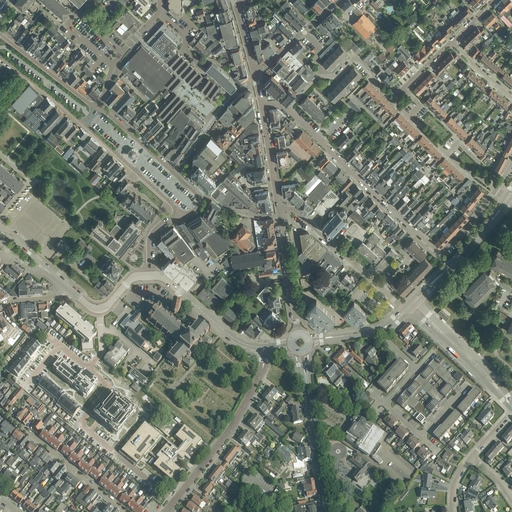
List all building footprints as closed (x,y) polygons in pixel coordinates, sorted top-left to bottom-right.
[(41,0),(64,20),(71,11),(57,0),(18,0),(15,4),(23,11),(32,0),(41,0)] [(135,8),(142,15),(150,6),(150,5),(150,2),(150,1),(150,0),(149,0),(134,0),(136,1),(136,6),(135,8)] [(168,0),(170,1),(169,3),(169,6),(170,7),(168,10),(179,19),(183,14),(182,0),(168,0)] [(202,0),(204,4),(212,0),(216,0),(220,10),(229,6),(226,0),(202,0)] [(306,10),(296,0),(295,0),(293,2),(303,13),(306,10)] [(302,0),(296,0),(306,10),(309,7),(307,4),(304,0),(303,1),(302,0)] [(326,5),(320,0),(316,0),(315,0),(313,0),(310,4),(311,5),(315,9),(318,12),(322,9),(323,7),(324,7),(326,5)] [(352,24),(366,38),(375,30),(377,32),(376,33),(379,36),(382,33),(356,6),(356,7),(355,6),(352,2),(349,0),(347,0),(341,5),(347,12),(352,9),(359,17),(352,24)] [(352,0),(352,1),(355,4),(356,5),(356,4),(362,10),(363,9),(365,7),(366,7),(362,2),(363,1),(361,0),(352,0)] [(370,3),(375,9),(378,6),(372,0),(370,3)] [(511,0),(501,0),(494,7),(498,11),(500,13),(502,11),(504,13),(511,6),(511,5),(511,0)] [(247,19),(263,14),(259,2),(244,7),(247,19)] [(281,6),(286,11),(302,26),(306,22),(286,2),(281,6)] [(468,6),(461,12),(466,17),(470,13),(468,10),(470,8),(468,6)] [(215,14),(216,16),(230,12),(228,8),(219,11),(219,12),(215,14)] [(197,12),(199,17),(205,15),(203,9),(197,12)] [(280,18),(282,16),(279,12),(280,11),(278,9),(274,12),(275,14),(280,18)] [(453,15),(452,15),(456,18),(460,23),(461,22),(466,17),(461,12),(458,9),(457,11),(453,14),(453,15)] [(111,27),(124,40),(141,22),(128,10),(111,27)] [(286,11),(282,16),(297,31),(302,26),(286,11)] [(215,18),(213,19),(214,22),(221,20),(221,21),(232,18),(230,12),(216,16),(215,17),(215,18)] [(341,25),(342,24),(333,12),(327,18),(335,27),(336,26),(340,30),(343,27),(341,25)] [(414,12),(408,17),(411,21),(417,16),(414,12)] [(492,12),(488,17),(493,22),(497,18),(492,12)] [(20,21),(24,17),(20,13),(7,30),(13,35),(17,31),(13,28),(19,21),(20,21)] [(263,14),(247,19),(249,25),(257,22),(256,19),(257,19),(258,23),(265,21),(264,14),(263,14)] [(503,14),(500,17),(509,27),(511,23),(506,18),(504,15),(503,14)] [(493,22),(488,17),(483,21),(488,26),(493,22)] [(326,18),(322,22),(325,26),(328,29),(330,31),(333,29),(334,30),(337,34),(340,31),(337,28),(336,29),(330,22),(326,18)] [(456,18),(448,25),(450,27),(453,25),(456,27),(460,23),(456,18)] [(44,19),(41,22),(46,27),(49,24),(44,19)] [(203,31),(207,35),(216,34),(235,29),(233,19),(202,27),(203,30),(203,31)] [(254,24),(250,26),(250,28),(252,35),(260,32),(268,30),(268,31),(270,30),(270,29),(269,25),(267,25),(266,21),(265,21),(258,23),(254,24)] [(290,30),(284,24),(282,21),(280,24),(277,21),(274,24),(275,25),(280,30),(289,38),(293,34),(290,30)] [(167,55),(171,59),(177,53),(174,48),(178,44),(182,39),(164,23),(147,41),(151,45),(165,57),(167,55)] [(322,33),(324,35),(326,33),(333,40),(335,38),(320,23),(316,26),(323,33),(322,33)] [(389,25),(391,27),(389,29),(395,35),(399,31),(391,23),(389,25)] [(48,29),(54,35),(58,31),(52,25),(48,29)] [(270,29),(270,30),(273,33),(272,33),(272,34),(273,35),(282,44),(288,39),(281,33),(279,31),(280,30),(275,25),(270,29)] [(418,25),(416,27),(422,34),(425,32),(418,25)] [(448,25),(441,32),(446,37),(450,33),(447,30),(450,27),(448,25)] [(19,33),(15,39),(19,42),(29,30),(25,26),(21,31),(20,31),(19,32),(19,33)] [(477,27),(473,32),(478,37),(480,39),(482,36),(480,34),(485,30),(482,27),(480,30),(477,27)] [(211,38),(214,41),(217,39),(216,35),(220,35),(221,39),(223,39),(223,42),(225,41),(226,45),(230,46),(238,43),(239,41),(235,29),(216,34),(207,35),(209,37),(211,39),(211,38)] [(260,32),(252,35),(253,40),(267,37),(269,34),(268,31),(268,30),(260,32)] [(54,35),(56,38),(55,39),(58,41),(63,36),(63,35),(58,31),(57,31),(57,32),(56,32),(56,33),(55,34),(54,35)] [(193,46),(196,49),(203,43),(209,37),(207,35),(203,31),(200,33),(203,36),(193,46)] [(437,36),(434,39),(436,41),(439,39),(441,41),(446,37),(441,32),(437,36)] [(473,32),(467,37),(472,42),(478,37),(473,32)] [(24,45),(30,50),(39,39),(38,38),(38,37),(38,36),(37,36),(37,35),(36,35),(35,36),(34,37),(32,36),(30,38),(26,35),(20,42),(24,45)] [(31,51),(35,53),(39,49),(41,50),(46,44),(41,41),(44,37),(43,36),(37,43),(31,51)] [(58,41),(54,46),(55,46),(56,44),(57,45),(56,46),(58,49),(59,49),(68,39),(64,36),(63,36),(58,41)] [(206,44),(211,39),(209,37),(203,43),(196,49),(200,53),(204,49),(206,47),(204,45),(206,43),(206,44)] [(467,37),(462,42),(465,45),(462,47),(465,49),(472,42),(467,37)] [(68,39),(59,49),(62,51),(62,52),(65,55),(69,51),(65,48),(67,46),(71,42),(68,39)] [(233,56),(233,58),(242,56),(240,47),(227,50),(217,39),(214,41),(214,42),(205,50),(201,54),(206,57),(214,50),(218,55),(219,54),(221,56),(222,58),(227,56),(228,58),(233,56)] [(260,62),(275,49),(272,46),(270,43),(268,44),(267,43),(266,44),(267,45),(265,46),(264,45),(264,44),(263,40),(260,41),(260,39),(253,41),(255,50),(256,52),(257,55),(258,60),(258,61),(259,60),(260,61),(260,62)] [(350,39),(345,45),(350,50),(351,48),(355,44),(350,39)] [(434,40),(427,47),(431,51),(436,47),(433,45),(436,42),(434,40)] [(296,56),(296,57),(304,65),(314,75),(316,73),(305,63),(309,59),(303,53),(304,52),(302,50),(304,49),(306,51),(308,49),(309,49),(299,41),(289,49),(296,56)] [(46,54),(47,55),(52,48),(46,43),(45,44),(46,44),(41,50),(39,49),(35,53),(42,59),(46,54)] [(431,51),(424,44),(418,50),(425,57),(431,51)] [(323,63),(330,70),(348,52),(340,45),(323,63)] [(401,45),(398,48),(408,59),(411,56),(411,55),(401,45)] [(136,53),(122,67),(122,70),(123,70),(126,73),(137,84),(135,86),(144,95),(146,92),(152,98),(161,88),(162,90),(167,85),(165,83),(173,75),(164,67),(142,46),(136,53)] [(470,55),(473,58),(480,50),(476,47),(470,55)] [(43,59),(42,60),(46,63),(47,63),(50,59),(51,57),(52,57),(52,58),(56,53),(57,51),(59,49),(58,49),(57,51),(56,51),(55,51),(53,49),(53,48),(52,48),(47,55),(46,56),(43,59)] [(50,60),(47,63),(48,64),(47,64),(49,66),(49,65),(52,67),(57,61),(59,58),(57,56),(59,54),(60,53),(62,52),(59,49),(57,51),(56,53),(52,58),(52,57),(50,60)] [(421,61),(425,57),(418,50),(417,49),(411,55),(411,56),(413,58),(416,61),(418,59),(421,61)] [(67,63),(72,68),(73,69),(78,64),(76,62),(78,61),(80,62),(84,58),(86,55),(81,50),(75,56),(74,54),(71,57),(73,58),(69,63),(68,62),(67,63)] [(304,65),(296,57),(288,50),(282,57),(281,56),(277,60),(278,61),(273,67),(277,70),(276,72),(287,82),(289,84),(290,85),(291,84),(299,91),(309,81),(308,81),(310,79),(310,80),(314,75),(304,65)] [(169,61),(173,65),(181,56),(177,52),(177,53),(171,59),(169,61)] [(371,52),(363,60),(368,65),(371,62),(369,60),(374,55),(371,52)] [(479,59),(484,63),(488,58),(481,52),(479,54),(481,56),(479,59)] [(401,53),(397,57),(401,61),(399,64),(406,71),(410,67),(407,64),(409,61),(401,53)] [(451,53),(446,58),(451,62),(458,56),(458,55),(456,53),(454,56),(451,53)] [(173,65),(178,69),(186,61),(181,56),(173,65)] [(223,67),(223,68),(226,70),(227,70),(231,66),(236,65),(235,64),(235,63),(244,61),(242,56),(233,58),(228,59),(228,60),(233,59),(234,61),(228,63),(228,64),(227,65),(226,64),(223,67)] [(446,58),(440,63),(445,68),(451,62),(446,58)] [(488,58),(484,63),(490,68),(494,63),(488,58)] [(59,73),(67,63),(63,60),(60,63),(61,64),(56,70),(59,73)] [(178,69),(182,73),(190,65),(186,61),(178,69)] [(235,64),(236,65),(237,70),(238,70),(240,75),(247,73),(244,62),(235,64)] [(67,63),(59,73),(64,77),(72,68),(67,63)] [(207,68),(206,70),(209,73),(217,80),(223,85),(231,93),(237,87),(233,82),(217,66),(212,63),(211,64),(207,68)] [(392,63),(388,67),(396,75),(398,72),(401,75),(406,71),(399,64),(398,64),(396,67),(392,63)] [(445,68),(440,63),(436,68),(439,71),(436,73),(442,79),(445,76),(444,75),(446,73),(443,70),(445,68)] [(497,69),(500,72),(502,70),(494,63),(490,68),(495,72),(497,69)] [(182,73),(186,77),(195,69),(190,65),(182,73)] [(234,71),(236,75),(234,77),(240,84),(245,81),(240,75),(238,70),(237,70),(236,65),(231,66),(233,71),(234,71)] [(382,79),(389,86),(393,81),(397,77),(387,67),(385,70),(389,74),(387,75),(386,76),(382,79)] [(64,77),(67,79),(75,70),(73,69),(72,68),(64,77)] [(328,95),(335,102),(361,75),(354,68),(328,95)] [(186,77),(191,82),(200,74),(195,69),(186,77)] [(67,79),(74,86),(81,78),(78,76),(80,74),(75,70),(67,79)] [(462,74),(470,81),(475,75),(469,70),(467,73),(464,71),(462,74)] [(501,77),(506,82),(510,76),(502,70),(500,72),(503,75),(501,77)] [(431,72),(427,77),(431,81),(436,77),(431,72)] [(101,81),(104,84),(105,80),(99,74),(96,77),(100,80),(101,81)] [(197,85),(199,86),(206,77),(205,76),(203,77),(200,74),(191,82),(195,86),(197,85)] [(177,79),(173,75),(165,83),(167,85),(169,87),(177,79)] [(470,81),(475,85),(480,79),(475,75),(470,81)] [(276,95),(278,96),(279,95),(280,96),(279,98),(287,105),(296,94),(289,87),(287,90),(272,76),(264,84),(269,88),(270,96),(276,95)] [(74,86),(78,89),(82,84),(83,85),(87,81),(82,77),(81,78),(74,86)] [(199,86),(204,90),(211,80),(206,77),(199,86)] [(427,77),(422,81),(427,86),(431,81),(427,77)] [(182,83),(177,79),(169,87),(174,92),(182,83)] [(446,87),(449,90),(457,80),(455,79),(453,82),(452,81),(446,87)] [(475,85),(484,92),(486,89),(483,87),(485,84),(480,79),(475,85)] [(87,94),(90,97),(91,96),(95,99),(101,92),(97,89),(97,88),(95,90),(94,89),(97,86),(101,81),(100,80),(96,84),(90,90),(87,94)] [(204,90),(209,94),(216,84),(211,80),(204,90)] [(82,84),(78,89),(84,94),(88,90),(87,90),(90,87),(88,85),(89,83),(87,81),(83,85),(82,84)] [(363,87),(368,91),(373,86),(368,81),(363,87)] [(422,81),(418,85),(423,90),(425,88),(427,86),(422,81)] [(111,106),(112,105),(125,91),(116,83),(110,90),(113,93),(106,101),(111,106)] [(13,102),(9,106),(10,107),(22,118),(23,117),(24,119),(23,120),(35,130),(56,108),(54,106),(55,105),(47,97),(45,99),(38,92),(29,84),(29,85),(23,92),(15,100),(13,102)] [(216,84),(209,94),(214,97),(221,87),(216,84)] [(418,85),(414,90),(418,94),(423,90),(418,85)] [(368,91),(373,96),(378,91),(373,86),(368,91)] [(171,94),(166,89),(163,93),(161,91),(160,93),(166,99),(171,94)] [(242,110),(243,111),(238,117),(241,119),(247,125),(256,115),(255,111),(256,111),(255,110),(255,107),(255,106),(254,106),(254,104),(253,104),(253,101),(253,100),(253,97),(252,96),(252,92),(251,91),(251,90),(250,89),(249,89),(248,89),(247,89),(247,90),(242,92),(241,93),(237,97),(233,101),(242,110)] [(484,92),(492,99),(497,94),(492,89),(489,92),(486,89),(484,92)] [(114,106),(120,112),(128,104),(126,102),(132,95),(128,91),(114,106)] [(376,103),(378,101),(383,96),(378,91),(373,96),(376,99),(374,101),(376,103)] [(173,92),(156,112),(159,114),(162,117),(179,98),(173,92)] [(361,98),(360,100),(362,102),(364,101),(363,100),(368,95),(367,93),(361,98)] [(425,101),(430,105),(434,101),(439,96),(439,95),(437,94),(432,99),(430,96),(425,101)] [(492,99),(498,104),(502,98),(497,94),(492,99)] [(128,104),(120,112),(128,120),(136,111),(129,105),(136,98),(132,95),(126,102),(128,104)] [(301,103),(319,121),(326,114),(308,96),(301,103)] [(378,101),(383,106),(388,101),(383,96),(378,101)] [(179,98),(162,117),(169,123),(181,109),(178,106),(183,101),(179,98)] [(502,98),(498,104),(506,110),(508,108),(505,106),(508,103),(502,98)] [(186,104),(183,101),(178,106),(181,109),(183,111),(188,106),(186,104)] [(237,115),(242,110),(233,101),(227,106),(236,114),(237,115)] [(383,106),(388,110),(392,106),(388,101),(383,106)] [(434,101),(430,105),(434,110),(439,105),(434,101)] [(145,106),(131,122),(136,127),(139,123),(148,112),(150,114),(151,115),(159,107),(158,106),(156,104),(151,109),(149,111),(145,106)] [(443,109),(438,114),(443,118),(447,113),(445,111),(450,106),(448,104),(446,106),(443,109)] [(388,110),(387,110),(392,115),(397,111),(398,110),(393,105),(392,106),(388,110)] [(439,105),(434,110),(438,114),(443,109),(439,105)] [(191,109),(188,106),(183,111),(202,127),(205,123),(205,121),(191,109)] [(35,130),(39,134),(60,111),(56,107),(35,130)] [(226,110),(225,109),(223,112),(224,112),(223,113),(231,120),(234,117),(236,115),(227,108),(226,110)] [(170,121),(177,127),(182,122),(185,124),(184,125),(197,134),(197,133),(198,133),(202,127),(183,111),(181,109),(170,121)] [(238,117),(236,119),(234,117),(231,120),(223,113),(224,112),(223,112),(225,109),(223,110),(222,112),(221,113),(220,115),(221,115),(219,118),(222,120),(222,121),(228,126),(229,127),(232,124),(235,127),(241,120),(240,120),(241,119),(238,117)] [(278,109),(269,110),(270,115),(271,121),(276,120),(276,119),(277,119),(279,118),(283,117),(285,116),(285,115),(282,113),(278,109)] [(60,111),(39,134),(43,137),(47,132),(57,122),(58,122),(65,116),(60,111)] [(399,114),(395,119),(400,124),(404,119),(399,114)] [(138,128),(142,133),(147,127),(145,125),(147,123),(149,125),(154,120),(150,116),(145,122),(144,121),(138,128)] [(279,125),(281,123),(281,124),(284,121),(283,117),(279,118),(277,119),(276,119),(276,120),(271,121),(272,126),(279,125)] [(446,121),(450,126),(455,121),(451,117),(446,121)] [(64,122),(54,134),(59,138),(70,126),(73,123),(70,120),(68,118),(64,122)] [(142,134),(146,137),(151,131),(156,124),(157,125),(160,122),(157,118),(151,124),(142,134)] [(241,120),(235,127),(240,132),(246,125),(247,125),(241,119),(240,120),(241,120)] [(282,131),(285,128),(289,132),(295,125),(290,121),(288,122),(285,119),(284,121),(281,124),(281,123),(279,125),(278,127),(282,131)] [(403,130),(409,124),(404,119),(400,124),(397,126),(402,131),(403,130)] [(455,121),(450,126),(455,130),(459,125),(455,121)] [(145,138),(149,141),(150,141),(164,126),(160,122),(157,125),(156,124),(151,131),(146,137),(145,138)] [(177,127),(176,128),(194,139),(196,135),(197,135),(196,135),(196,134),(197,134),(184,125),(185,124),(182,122),(177,127)] [(64,135),(69,139),(79,128),(74,124),(64,135)] [(151,142),(156,146),(167,134),(166,132),(171,127),(167,124),(151,142)] [(228,128),(229,129),(236,135),(236,136),(240,132),(235,127),(232,124),(229,127),(228,128)] [(239,136),(242,139),(243,138),(246,135),(250,133),(258,132),(257,125),(257,124),(256,124),(255,124),(254,124),(253,125),(252,125),(251,125),(251,126),(250,126),(249,127),(248,128),(247,128),(242,134),(241,134),(240,135),(239,136)] [(408,131),(410,133),(414,128),(409,124),(403,130),(401,132),(403,134),(405,132),(406,133),(408,131)] [(459,125),(455,130),(459,134),(464,129),(459,125)] [(79,134),(77,136),(78,137),(79,136),(83,139),(84,138),(85,139),(88,134),(81,128),(78,131),(77,132),(79,134)] [(167,139),(175,144),(185,151),(193,140),(176,128),(174,130),(172,129),(169,133),(170,134),(167,138),(167,139)] [(410,133),(409,133),(414,138),(419,133),(414,128),(410,133)] [(236,135),(229,129),(225,133),(224,132),(221,135),(220,134),(217,138),(219,140),(217,142),(219,144),(224,149),(232,140),(232,139),(236,135)] [(464,129),(459,134),(463,138),(468,134),(464,129)] [(51,131),(45,139),(53,146),(60,139),(59,138),(54,134),(51,131)] [(295,139),(308,152),(316,144),(303,131),(299,134),(295,139)] [(337,143),(341,147),(347,140),(349,142),(355,136),(352,133),(348,137),(345,134),(337,143)] [(236,141),(233,144),(244,154),(247,151),(247,150),(250,147),(255,153),(256,152),(257,152),(258,153),(262,152),(260,141),(259,134),(250,136),(249,136),(249,138),(244,138),(245,139),(243,138),(242,139),(243,143),(240,145),(236,141)] [(422,136),(417,141),(422,146),(427,141),(422,136)] [(476,141),(471,146),(475,150),(482,143),(480,141),(483,138),(481,136),(476,141)] [(206,143),(205,143),(223,161),(227,156),(221,151),(220,150),(223,148),(211,137),(207,142),(206,143)] [(393,137),(390,141),(395,146),(398,142),(393,137)] [(467,142),(471,146),(476,141),(471,137),(467,142)] [(83,146),(84,147),(87,149),(85,151),(88,154),(90,152),(91,153),(95,148),(99,145),(95,141),(94,140),(91,138),(83,146)] [(281,140),(276,141),(277,147),(286,145),(285,138),(281,139),(281,140)] [(353,145),(357,148),(363,141),(360,138),(353,145)] [(170,143),(173,146),(175,144),(167,139),(161,145),(158,148),(162,153),(166,149),(168,146),(168,145),(170,143),(170,144),(170,143)] [(505,139),(503,143),(506,144),(509,146),(508,148),(511,150),(511,149),(511,143),(507,141),(505,139)] [(422,146),(427,151),(432,146),(427,141),(422,146)] [(205,143),(199,150),(213,162),(208,168),(213,172),(217,167),(223,161),(205,143)] [(475,150),(482,156),(485,153),(483,151),(484,150),(487,148),(482,143),(475,150)] [(175,144),(173,146),(169,152),(165,155),(171,160),(172,158),(176,162),(178,161),(185,151),(175,144)] [(238,163),(246,155),(233,144),(230,148),(233,150),(229,154),(238,163)] [(316,144),(308,152),(310,150),(316,155),(322,149),(316,144)] [(58,145),(55,148),(62,154),(65,151),(58,145)] [(427,151),(432,155),(437,151),(432,146),(427,151)] [(71,147),(63,155),(67,159),(75,150),(71,147)] [(247,151),(244,154),(246,155),(246,156),(248,157),(252,156),(257,155),(255,153),(250,147),(247,150),(247,151)] [(402,149),(399,152),(403,156),(408,151),(404,147),(402,149)] [(82,172),(83,170),(85,169),(87,166),(78,159),(81,156),(78,153),(81,150),(78,148),(67,159),(70,162),(82,172)] [(99,151),(88,164),(91,166),(90,167),(91,168),(91,167),(93,168),(95,169),(101,161),(100,160),(103,155),(107,152),(102,148),(99,151)] [(130,149),(128,151),(128,155),(131,157),(135,157),(137,154),(137,151),(134,148),(130,149)] [(349,154),(346,158),(350,162),(353,158),(357,154),(359,153),(360,152),(355,148),(355,149),(353,150),(349,154)] [(193,160),(192,165),(194,167),(196,168),(199,164),(206,171),(208,168),(213,162),(199,150),(196,156),(194,156),(193,158),(193,160)] [(289,152),(289,153),(292,156),(291,157),(288,157),(287,151),(282,152),(277,153),(279,165),(280,165),(285,164),(285,165),(286,166),(288,166),(289,164),(289,163),(289,162),(293,162),(297,161),(300,158),(291,150),(289,152)] [(406,161),(408,160),(412,155),(408,151),(403,156),(402,157),(406,161)] [(432,155),(437,160),(442,156),(437,151),(432,155)] [(248,157),(247,157),(248,166),(250,165),(263,163),(261,154),(258,155),(257,155),(252,156),(248,157)] [(321,169),(323,167),(330,160),(330,159),(326,155),(323,159),(316,166),(317,166),(317,167),(318,169),(320,169),(320,170),(321,169)] [(412,155),(408,160),(412,165),(415,162),(417,160),(412,155)] [(357,161),(359,159),(356,156),(350,162),(358,170),(363,165),(358,160),(357,161)] [(499,156),(496,161),(504,165),(506,160),(499,156)] [(103,168),(106,171),(107,170),(117,161),(113,157),(109,161),(105,165),(103,168)] [(376,161),(371,167),(373,169),(379,163),(381,160),(379,158),(377,161),(376,161)] [(440,163),(445,168),(449,163),(444,158),(440,163)] [(330,160),(323,167),(330,174),(334,170),(337,166),(330,160)] [(360,172),(364,175),(367,172),(370,169),(369,168),(371,165),(372,164),(371,164),(373,162),(371,160),(364,168),(360,172)] [(107,172),(105,174),(107,176),(108,177),(120,164),(117,161),(111,168),(109,170),(107,172)] [(494,166),(492,169),(500,172),(500,173),(501,170),(504,165),(496,161),(494,166)] [(377,174),(370,181),(374,184),(377,181),(379,178),(377,176),(389,165),(387,162),(383,166),(377,172),(377,174)] [(0,176),(18,192),(25,183),(20,179),(19,180),(0,163),(0,176)] [(295,204),(298,206),(322,180),(317,175),(304,163),(297,170),(306,178),(309,181),(307,183),(298,193),(295,190),(293,190),(289,196),(289,195),(288,196),(287,196),(292,201),(295,204)] [(445,168),(450,173),(454,168),(449,163),(445,168)] [(120,164),(108,177),(109,178),(111,176),(113,178),(120,171),(123,167),(120,164)] [(197,169),(193,173),(192,174),(191,175),(197,180),(196,181),(202,187),(203,186),(208,192),(216,184),(209,177),(211,176),(210,175),(213,172),(208,168),(206,171),(203,168),(199,164),(196,168),(197,169)] [(420,178),(420,179),(425,174),(420,170),(424,166),(423,165),(411,176),(417,181),(420,178)] [(367,178),(370,181),(377,174),(377,172),(383,166),(380,169),(377,166),(370,174),(367,178)] [(113,179),(115,181),(120,177),(122,179),(129,172),(124,168),(121,171),(113,179)] [(459,173),(454,168),(450,173),(454,178),(459,173)] [(264,180),(266,179),(265,169),(247,172),(248,178),(250,177),(251,184),(252,184),(253,185),(255,184),(256,183),(261,182),(262,183),(264,183),(265,182),(264,180)] [(333,182),(334,183),(335,182),(337,185),(340,181),(342,183),(345,180),(348,176),(341,169),(337,173),(335,176),(337,178),(333,182)] [(90,177),(89,178),(95,183),(102,176),(96,170),(90,177)] [(379,182),(375,186),(379,190),(390,178),(392,176),(394,174),(396,172),(394,170),(392,172),(390,174),(385,180),(383,178),(380,181),(379,182)] [(317,175),(322,180),(326,176),(321,171),(317,175)] [(237,196),(239,198),(247,205),(253,198),(250,195),(252,192),(246,186),(243,189),(239,185),(241,182),(230,173),(222,182),(223,183),(230,190),(237,196)] [(454,178),(453,179),(455,182),(457,180),(459,183),(464,178),(459,173),(454,178)] [(425,174),(420,179),(425,184),(429,179),(425,174)] [(322,180),(298,206),(299,207),(298,207),(306,214),(306,213),(312,207),(313,208),(330,189),(326,185),(330,180),(326,176),(322,180)] [(396,182),(398,184),(404,178),(401,176),(396,182)] [(123,181),(116,190),(125,197),(122,201),(140,216),(142,218),(143,216),(147,220),(146,221),(155,211),(143,201),(144,201),(141,198),(141,199),(136,195),(135,195),(126,188),(131,182),(126,177),(123,181)] [(339,188),(343,192),(348,187),(353,181),(353,182),(353,181),(349,177),(346,181),(339,188)] [(390,178),(379,190),(383,193),(386,190),(391,184),(390,183),(393,180),(390,178)] [(223,184),(221,182),(211,194),(219,200),(222,202),(222,201),(225,203),(228,205),(234,197),(236,195),(230,190),(223,183),(223,184)] [(388,191),(385,195),(388,199),(392,195),(394,193),(396,191),(399,189),(401,187),(398,184),(396,182),(393,185),(395,187),(391,191),(390,190),(388,191)] [(284,197),(287,196),(288,196),(289,195),(289,196),(293,190),(295,190),(295,189),(299,188),(298,183),(282,186),(282,187),(283,190),(284,192),(283,192),(284,196),(283,196),(284,197)] [(343,192),(341,195),(341,196),(346,201),(351,196),(354,193),(356,195),(361,190),(357,185),(354,187),(351,190),(348,187),(343,192)] [(394,197),(390,201),(394,204),(395,204),(398,201),(400,199),(405,193),(410,188),(407,186),(405,188),(404,187),(398,192),(396,195),(394,197)] [(474,192),(474,193),(479,197),(480,197),(484,192),(479,187),(474,192)] [(414,194),(418,197),(424,191),(421,188),(414,194)] [(250,195),(253,198),(256,195),(257,200),(265,199),(270,198),(268,191),(264,192),(264,190),(263,189),(258,190),(254,190),(252,192),(250,195)] [(337,195),(330,189),(313,208),(322,216),(335,203),(340,197),(337,195)] [(355,199),(359,203),(361,201),(364,199),(367,195),(363,191),(359,194),(356,197),(355,199)] [(472,191),(468,196),(470,198),(475,202),(479,197),(474,193),(474,192),(472,191)] [(237,196),(232,201),(231,206),(242,208),(243,201),(239,201),(239,200),(238,199),(239,198),(237,196)] [(342,205),(346,201),(341,196),(340,197),(335,203),(337,205),(339,203),(342,205)] [(396,205),(400,209),(407,202),(405,199),(406,198),(404,196),(403,198),(403,197),(396,205)] [(401,211),(405,215),(411,209),(419,201),(416,198),(408,206),(407,205),(401,211)] [(465,203),(471,208),(471,207),(475,202),(470,198),(465,203)] [(265,200),(256,201),(257,205),(260,207),(261,207),(262,211),(262,213),(271,214),(272,214),(272,213),(271,209),(270,199),(265,200)] [(367,205),(365,208),(369,212),(377,204),(371,199),(366,204),(367,205)] [(211,200),(206,209),(216,216),(214,219),(216,220),(217,220),(220,222),(224,216),(223,215),(223,214),(233,221),(237,216),(223,207),(223,208),(211,200)] [(251,203),(249,209),(257,212),(260,207),(257,205),(256,201),(253,202),(255,203),(254,204),(252,203),(251,203)] [(406,216),(410,220),(416,213),(422,207),(421,207),(424,204),(422,202),(416,209),(415,209),(413,212),(411,210),(410,212),(406,216)] [(357,204),(356,203),(355,205),(354,206),(351,203),(348,206),(353,211),(355,209),(356,210),(359,206),(357,204)] [(411,221),(416,225),(424,215),(429,210),(429,211),(435,204),(433,206),(430,203),(428,205),(420,213),(419,212),(415,217),(411,221)] [(465,203),(461,208),(467,213),(471,208),(465,203)] [(381,208),(377,204),(364,218),(368,222),(370,220),(368,218),(374,212),(376,213),(380,209),(381,208)] [(331,216),(323,225),(322,226),(323,226),(324,227),(323,228),(322,229),(323,230),(323,229),(329,234),(328,234),(329,235),(330,234),(331,233),(332,234),(333,235),(333,234),(341,225),(341,226),(341,225),(343,227),(344,227),(346,227),(347,227),(348,225),(349,224),(348,224),(348,222),(348,221),(346,219),(347,219),(347,218),(346,218),(345,217),(346,216),(346,215),(347,215),(347,214),(346,212),(347,212),(347,211),(346,211),(345,210),(345,209),(344,209),(341,209),(341,210),(339,212),(337,210),(337,209),(336,210),(337,210),(336,210),(335,209),(334,208),(334,209),(332,209),(331,209),(329,211),(329,212),(329,214),(329,215),(331,216)] [(203,215),(202,216),(211,227),(213,225),(217,229),(220,222),(217,220),(216,220),(214,219),(216,216),(206,209),(203,215)] [(356,210),(355,209),(353,211),(354,211),(350,216),(355,221),(360,215),(356,210)] [(385,215),(380,209),(376,213),(381,219),(385,215)] [(463,213),(458,219),(464,224),(468,218),(463,213)] [(201,215),(188,222),(189,224),(190,224),(188,225),(195,236),(199,242),(203,247),(204,249),(206,247),(214,258),(234,244),(217,229),(213,225),(211,227),(202,216),(201,215)] [(385,220),(383,221),(385,223),(386,223),(388,225),(389,225),(394,220),(388,215),(387,216),(384,218),(384,219),(385,220)] [(416,225),(420,229),(429,219),(427,221),(424,219),(426,217),(424,215),(416,225)] [(142,218),(140,216),(135,222),(133,220),(124,230),(117,223),(110,231),(98,222),(90,232),(120,257),(128,246),(129,244),(133,246),(134,244),(135,242),(131,240),(133,237),(135,239),(143,228),(139,225),(142,218)] [(273,223),(274,223),(273,219),(260,221),(254,219),(258,248),(265,247),(273,246),(273,244),(277,244),(275,233),(273,223)] [(429,219),(420,229),(424,232),(429,227),(427,225),(431,221),(429,219)] [(458,219),(454,223),(459,228),(464,224),(458,219)] [(394,220),(389,225),(385,229),(387,231),(390,227),(392,229),(394,227),(397,224),(394,220)] [(186,221),(177,225),(196,252),(197,252),(203,260),(209,255),(204,249),(203,247),(199,242),(195,236),(188,225),(186,221)] [(454,223),(449,228),(454,233),(459,228),(454,223)] [(247,237),(251,232),(244,225),(231,238),(245,250),(248,249),(249,249),(251,250),(255,245),(252,243),(253,243),(247,237)] [(389,242),(389,241),(393,238),(402,228),(399,225),(393,231),(394,232),(390,236),(389,236),(388,237),(386,236),(385,238),(389,242)] [(172,253),(174,254),(184,263),(195,255),(191,250),(174,228),(173,228),(161,237),(169,246),(168,247),(170,250),(172,253)] [(393,238),(394,238),(396,240),(397,238),(399,240),(407,232),(403,228),(397,234),(393,238)] [(449,228),(444,233),(450,238),(454,233),(449,228)] [(304,252),(315,239),(308,232),(300,233),(300,234),(301,234),(304,252)] [(380,257),(386,252),(376,243),(380,238),(373,232),(367,238),(369,240),(366,243),(363,240),(357,247),(372,260),(378,255),(380,257)] [(444,233),(440,238),(445,243),(450,238),(444,233)] [(161,237),(157,241),(172,257),(172,256),(174,254),(175,253),(169,246),(161,237)] [(445,243),(440,238),(435,243),(440,248),(445,243)] [(61,239),(56,245),(65,253),(70,247),(61,239)] [(80,239),(77,243),(83,248),(87,244),(80,239)] [(308,256),(315,263),(327,249),(315,239),(304,252),(303,252),(302,253),(307,258),(308,256)] [(406,247),(411,251),(418,244),(415,241),(415,242),(413,240),(406,247)] [(411,251),(415,256),(422,249),(422,248),(422,249),(420,247),(421,247),(418,244),(411,251)] [(232,248),(234,250),(226,258),(237,270),(257,267),(261,271),(259,271),(260,276),(273,274),(272,269),(268,270),(267,267),(281,265),(280,261),(279,256),(277,257),(276,249),(275,249),(275,247),(270,248),(256,250),(257,251),(243,253),(235,246),(232,248)] [(83,251),(80,255),(84,258),(87,254),(90,250),(87,247),(83,251)] [(329,279),(331,280),(340,270),(339,269),(343,264),(327,249),(315,263),(331,277),(329,279)] [(378,255),(372,260),(377,264),(375,267),(381,272),(381,271),(396,254),(397,255),(397,254),(391,249),(387,253),(386,252),(380,257),(378,255)] [(421,259),(421,260),(424,257),(427,253),(424,250),(424,251),(422,249),(415,256),(420,260),(421,259)] [(489,267),(491,268),(497,272),(499,268),(502,270),(501,271),(508,274),(509,273),(511,274),(511,320),(507,331),(510,333),(511,331),(511,253),(510,253),(509,256),(505,254),(504,254),(505,253),(498,250),(495,256),(493,256),(490,263),(491,263),(489,267)] [(74,251),(70,256),(77,262),(79,264),(83,258),(81,256),(74,251)] [(161,266),(167,271),(167,272),(187,290),(199,276),(192,270),(193,270),(190,268),(184,263),(174,254),(172,256),(164,266),(163,266),(162,266),(161,266)] [(423,261),(421,263),(428,270),(428,269),(429,268),(430,268),(432,265),(424,257),(421,260),(423,261)] [(105,263),(101,267),(104,269),(109,274),(108,275),(110,277),(113,280),(116,277),(115,277),(118,273),(117,273),(121,268),(118,264),(112,260),(110,258),(107,262),(108,263),(107,264),(105,263)] [(421,263),(416,268),(424,274),(426,272),(426,271),(427,270),(428,270),(421,263)] [(9,266),(5,271),(8,274),(9,274),(17,280),(19,278),(22,274),(16,269),(17,268),(14,266),(12,269),(9,266)] [(416,268),(412,272),(419,279),(419,278),(420,277),(421,277),(424,274),(416,268)] [(466,288),(463,291),(467,295),(465,297),(474,306),(477,304),(476,302),(482,296),(483,297),(488,292),(487,291),(492,285),(494,286),(496,284),(493,280),(495,278),(493,276),(497,272),(491,268),(490,269),(490,270),(488,271),(485,268),(483,271),(484,272),(478,278),(477,277),(472,282),(473,283),(467,289),(466,288)] [(340,270),(331,280),(334,283),(339,277),(336,274),(340,270)] [(412,272),(407,277),(414,283),(415,284),(417,281),(417,280),(419,279),(412,272)] [(31,297),(42,296),(41,285),(32,286),(31,278),(33,276),(30,274),(26,279),(26,283),(23,283),(19,288),(19,292),(19,297),(27,297),(31,296),(31,297)] [(341,280),(350,288),(357,281),(351,275),(351,274),(349,276),(347,274),(341,280)] [(323,277),(322,276),(321,277),(322,277),(315,285),(314,285),(315,286),(323,294),(324,293),(326,294),(328,294),(330,291),(332,293),(335,289),(336,290),(339,288),(336,285),(334,288),(331,285),(326,280),(323,277)] [(103,277),(101,280),(103,282),(102,283),(111,291),(115,286),(103,277)] [(212,288),(224,299),(234,288),(222,277),(212,288)] [(407,277),(402,282),(409,289),(410,289),(412,286),(414,283),(407,277)] [(409,289),(402,282),(401,284),(395,279),(391,283),(403,295),(406,292),(407,290),(408,291),(408,290),(409,289)] [(103,282),(101,280),(100,281),(99,280),(95,285),(107,295),(111,291),(102,283),(103,282)] [(263,289),(258,294),(268,304),(269,303),(269,306),(270,306),(269,307),(273,311),(275,312),(279,311),(278,305),(280,305),(280,304),(279,293),(278,293),(273,294),(272,292),(272,291),(266,285),(263,289)] [(198,295),(211,305),(212,304),(213,305),(218,299),(205,287),(198,295)] [(0,300),(1,301),(7,299),(8,297),(0,290),(0,289),(0,300)] [(335,303),(330,299),(328,302),(336,310),(341,305),(337,301),(335,303)] [(310,314),(308,317),(320,327),(322,325),(325,328),(328,324),(329,324),(335,318),(316,300),(310,307),(310,308),(307,311),(310,314)] [(344,313),(356,325),(360,321),(362,323),(365,319),(363,317),(366,313),(354,302),(344,313)] [(11,318),(18,315),(17,305),(8,309),(8,310),(5,311),(7,314),(9,316),(10,318),(11,317),(11,318)] [(17,305),(18,315),(18,318),(15,318),(17,321),(21,324),(24,324),(29,328),(32,325),(32,321),(31,314),(30,306),(32,306),(32,305),(17,305)] [(155,311),(150,307),(146,311),(150,316),(145,321),(149,324),(149,323),(161,334),(160,335),(163,338),(164,337),(173,344),(172,345),(171,345),(170,345),(169,346),(169,347),(169,348),(168,348),(169,349),(169,350),(170,350),(172,351),(173,351),(167,358),(169,361),(168,363),(172,367),(174,365),(177,367),(180,363),(183,365),(184,364),(189,368),(194,362),(189,358),(190,358),(191,357),(191,356),(191,355),(190,354),(189,354),(190,352),(191,353),(192,354),(193,354),(194,354),(195,354),(196,353),(197,352),(198,351),(198,350),(198,348),(198,347),(197,346),(197,345),(198,343),(198,344),(198,345),(199,345),(199,346),(200,346),(201,345),(202,344),(202,343),(207,347),(212,342),(204,335),(211,328),(200,319),(193,328),(192,327),(186,329),(177,321),(178,320),(175,318),(174,319),(171,316),(173,314),(178,313),(180,311),(180,307),(177,305),(173,305),(171,308),(171,311),(169,314),(162,308),(163,308),(159,305),(155,311)] [(226,315),(231,320),(237,313),(227,305),(222,312),(223,312),(226,315)] [(55,315),(56,316),(55,317),(56,318),(81,340),(82,351),(94,350),(93,338),(96,334),(93,331),(92,325),(85,325),(83,323),(81,324),(79,323),(81,321),(63,306),(55,315)] [(441,309),(438,312),(446,320),(449,317),(441,309)] [(120,326),(127,332),(130,329),(135,333),(141,326),(136,322),(141,316),(136,312),(132,317),(130,315),(120,326)] [(264,320),(268,323),(272,327),(271,327),(272,327),(279,319),(280,319),(279,318),(272,312),(264,320)] [(500,312),(497,316),(501,318),(505,320),(507,315),(503,313),(500,312)] [(257,315),(252,319),(253,320),(257,324),(259,326),(264,321),(257,315)] [(260,336),(264,332),(258,327),(257,328),(251,323),(252,321),(256,325),(257,324),(250,318),(244,326),(247,328),(245,331),(251,336),(252,335),(254,337),(256,336),(258,334),(260,336)] [(36,324),(44,331),(47,327),(40,321),(36,324)] [(408,324),(404,329),(410,335),(414,330),(418,334),(420,332),(416,328),(414,330),(408,324)] [(23,331),(18,326),(9,337),(12,340),(11,341),(13,343),(23,331)] [(127,332),(124,335),(140,348),(146,342),(139,337),(141,335),(141,334),(143,331),(145,333),(147,331),(141,326),(135,333),(130,329),(127,332)] [(410,335),(404,329),(399,334),(405,339),(404,341),(407,345),(409,343),(407,341),(412,336),(410,335)] [(38,331),(33,338),(37,341),(42,335),(38,331)] [(31,339),(27,344),(28,345),(36,352),(40,347),(31,339)] [(103,360),(114,369),(130,350),(120,341),(113,349),(110,347),(108,350),(111,352),(103,360)] [(28,345),(24,349),(25,350),(25,349),(33,356),(36,352),(28,345)] [(411,352),(416,357),(421,352),(424,355),(428,350),(426,347),(423,350),(418,345),(411,352)] [(365,354),(369,357),(366,360),(372,367),(378,361),(373,356),(376,353),(371,348),(365,354)] [(25,350),(22,353),(22,354),(22,353),(30,360),(33,356),(25,349),(25,350)] [(344,350),(339,355),(347,362),(348,360),(349,361),(353,357),(363,366),(365,363),(353,353),(350,356),(344,350)] [(19,357),(28,365),(31,361),(30,360),(22,353),(22,354),(19,357)] [(153,358),(158,362),(162,358),(157,354),(153,358)] [(347,362),(339,355),(334,360),(338,364),(344,369),(342,371),(347,376),(350,373),(348,372),(348,373),(346,371),(348,368),(346,367),(345,368),(343,366),(347,362)] [(18,357),(15,361),(17,362),(25,369),(28,365),(19,357),(18,357)] [(435,367),(444,375),(447,372),(442,367),(446,363),(439,357),(434,362),(437,365),(435,367)] [(54,367),(53,369),(57,372),(56,373),(72,387),(73,386),(76,388),(77,389),(79,391),(80,391),(84,394),(86,397),(87,397),(92,391),(94,389),(92,388),(94,386),(97,383),(97,382),(90,376),(87,374),(84,372),(84,371),(79,377),(78,378),(63,366),(63,365),(64,364),(60,360),(54,367)] [(384,378),(378,385),(387,393),(393,386),(397,382),(396,381),(398,379),(399,380),(409,369),(400,361),(397,364),(399,365),(385,379),(384,378)] [(14,366),(21,372),(25,369),(17,362),(14,366)] [(12,364),(8,369),(17,377),(21,372),(14,366),(12,364)] [(323,373),(331,381),(330,381),(333,384),(335,386),(337,387),(344,379),(345,378),(343,377),(344,375),(335,368),(331,364),(330,364),(331,364),(323,373)] [(444,375),(435,367),(433,369),(430,367),(425,372),(432,378),(436,374),(441,378),(444,375)] [(143,385),(147,380),(133,369),(129,374),(142,385),(140,387),(144,391),(147,388),(143,385)] [(423,380),(421,382),(430,390),(433,387),(429,383),(432,378),(425,372),(420,377),(423,380)] [(444,375),(453,383),(455,381),(458,384),(463,378),(456,372),(452,376),(447,372),(444,375)] [(453,383),(444,375),(441,378),(446,383),(442,387),(449,394),(449,393),(454,388),(451,385),(453,383)] [(45,378),(37,388),(41,391),(42,391),(42,390),(49,382),(47,380),(45,378)] [(49,382),(42,390),(42,391),(46,394),(53,385),(49,382)] [(430,390),(421,382),(419,385),(416,382),(412,387),(411,387),(418,394),(422,390),(427,394),(430,390)] [(132,387),(138,392),(141,389),(134,384),(132,387)] [(53,385),(46,394),(50,397),(57,388),(53,385)] [(271,388),(267,393),(273,398),(278,392),(283,396),(285,393),(278,387),(276,390),(275,391),(271,388)] [(418,394),(411,387),(411,388),(406,393),(410,396),(408,398),(416,406),(419,402),(415,398),(418,394)] [(449,394),(442,387),(438,391),(433,387),(430,390),(439,398),(441,396),(444,399),(449,394)] [(0,401),(9,390),(6,388),(2,393),(0,392),(0,401)] [(26,401),(30,396),(19,388),(14,395),(7,404),(3,408),(8,412),(11,408),(15,402),(17,404),(24,395),(28,398),(27,399),(27,398),(24,401),(25,403),(26,401)] [(57,388),(50,397),(53,400),(54,400),(61,392),(57,388)] [(335,393),(339,397),(343,392),(339,388),(335,393)] [(474,391),(472,393),(478,399),(482,395),(476,390),(475,389),(474,391)] [(9,390),(0,401),(0,405),(2,407),(5,403),(7,401),(5,400),(8,396),(11,392),(9,390)] [(428,403),(435,409),(436,409),(435,409),(440,403),(437,401),(439,398),(430,390),(427,394),(432,398),(428,403)] [(93,415),(97,419),(99,421),(101,422),(105,425),(108,428),(109,428),(112,431),(113,432),(116,434),(116,435),(124,425),(126,423),(129,419),(133,414),(135,412),(136,411),(124,401),(120,398),(115,394),(113,392),(112,391),(102,403),(99,407),(95,412),(93,414),(93,415)] [(53,400),(53,401),(57,404),(64,396),(65,395),(61,392),(54,400),(53,400)] [(273,398),(267,393),(263,398),(267,401),(266,402),(265,402),(263,404),(270,411),(272,408),(268,404),(270,402),(273,404),(276,400),(273,398)] [(472,393),(468,397),(474,403),(478,399),(472,393)] [(26,401),(32,406),(36,401),(30,396),(26,401)] [(57,404),(56,406),(60,409),(61,408),(60,408),(68,399),(64,396),(57,404)] [(285,402),(289,405),(293,400),(289,397),(285,402)] [(364,402),(368,406),(373,401),(369,397),(364,402)] [(416,406),(408,398),(406,400),(402,397),(397,403),(405,409),(409,405),(413,409),(416,406)] [(468,397),(464,401),(471,407),(474,403),(468,397)] [(68,399),(60,408),(61,408),(64,411),(72,403),(68,399)] [(24,418),(21,422),(25,425),(25,426),(28,422),(33,416),(35,418),(37,416),(44,407),(41,404),(40,404),(37,401),(36,401),(32,406),(33,407),(33,406),(37,409),(36,411),(38,412),(35,415),(32,413),(33,412),(30,410),(28,413),(24,418)] [(462,402),(460,405),(467,411),(471,407),(464,401),(463,403),(462,402)] [(416,406),(425,414),(427,412),(430,414),(435,409),(428,403),(424,407),(419,402),(416,406)] [(482,415),(478,420),(485,425),(487,422),(488,420),(489,420),(494,415),(488,409),(491,405),(488,402),(483,407),(485,409),(481,414),(482,415)] [(72,403),(64,411),(68,415),(75,406),(72,403)] [(261,404),(257,408),(260,411),(264,415),(266,416),(270,412),(268,410),(264,407),(261,404)] [(463,415),(467,411),(460,405),(458,407),(459,408),(457,409),(463,415)] [(16,418),(20,422),(27,413),(31,408),(28,406),(25,410),(24,409),(22,413),(21,412),(16,418)] [(75,406),(68,415),(72,418),(80,409),(75,406)] [(423,416),(425,414),(416,406),(413,409),(418,414),(414,418),(421,424),(426,419),(423,416)] [(275,414),(278,417),(283,411),(280,408),(275,414)] [(291,409),(292,415),(294,424),(298,423),(303,422),(301,411),(299,411),(298,408),(293,408),(291,409)] [(455,411),(452,415),(458,421),(462,417),(455,411)] [(35,420),(32,424),(34,426),(33,428),(38,432),(41,428),(43,425),(45,427),(52,418),(54,415),(52,413),(51,415),(50,415),(45,421),(46,421),(45,422),(43,424),(43,425),(36,419),(35,420)] [(255,415),(251,420),(259,426),(263,421),(259,418),(255,415)] [(450,416),(447,419),(454,425),(458,421),(452,415),(450,417),(450,416)] [(385,422),(389,426),(395,419),(391,416),(385,422)] [(354,424),(352,426),(346,435),(348,436),(346,439),(346,440),(346,441),(347,441),(359,449),(359,450),(369,457),(370,455),(372,457),(376,462),(380,458),(376,454),(381,447),(378,443),(384,434),(373,427),(373,428),(362,421),(359,421),(359,420),(359,419),(358,419),(353,419),(354,424)] [(395,419),(389,426),(392,429),(398,423),(395,419)] [(446,422),(444,423),(451,429),(454,425),(447,419),(445,421),(446,422)] [(259,426),(251,420),(247,424),(257,432),(261,428),(259,426)] [(0,437),(2,436),(2,435),(3,434),(10,425),(5,421),(2,425),(1,427),(3,428),(0,431),(2,433),(1,434),(0,433),(0,437)] [(119,452),(129,460),(130,460),(130,459),(136,464),(143,456),(144,457),(145,458),(146,458),(144,456),(149,451),(149,452),(150,452),(151,452),(152,450),(152,449),(151,448),(160,437),(161,437),(154,431),(154,430),(155,430),(154,430),(154,429),(152,427),(145,421),(144,422),(145,422),(128,443),(128,442),(127,442),(125,445),(125,446),(126,446),(120,453),(119,452)] [(444,423),(441,427),(447,433),(451,429),(444,423)] [(10,425),(3,434),(6,435),(6,436),(8,433),(10,435),(12,433),(15,429),(10,425)] [(39,437),(43,440),(54,427),(52,425),(46,432),(44,430),(39,437)] [(157,461),(153,467),(154,466),(171,481),(171,482),(175,477),(174,476),(176,474),(179,470),(180,471),(172,463),(171,463),(176,457),(176,458),(186,466),(190,462),(189,461),(198,450),(199,451),(196,447),(202,440),(183,425),(180,430),(181,431),(179,433),(175,437),(174,436),(183,444),(179,450),(178,451),(168,443),(156,457),(159,460),(157,461)] [(43,440),(48,444),(53,438),(53,437),(50,435),(56,429),(54,427),(43,440)] [(405,431),(401,427),(397,431),(395,429),(393,432),(391,434),(390,436),(392,438),(395,435),(396,435),(397,435),(399,437),(405,431)] [(441,427),(437,431),(443,437),(447,433),(441,427)] [(291,432),(290,434),(295,436),(293,439),(300,444),(304,438),(297,433),(292,430),(291,432)] [(471,439),(474,435),(468,430),(462,436),(460,434),(456,439),(455,438),(449,445),(453,449),(456,446),(454,444),(457,440),(458,441),(461,444),(463,442),(466,444),(466,445),(471,439)] [(9,448),(11,445),(13,443),(20,433),(17,431),(9,440),(11,441),(8,445),(6,443),(4,444),(9,448)] [(246,431),(242,436),(250,442),(253,438),(260,443),(262,440),(256,436),(253,433),(251,435),(246,431)] [(401,446),(408,438),(406,437),(409,434),(405,431),(399,437),(401,439),(400,440),(401,440),(397,445),(399,447),(401,446)] [(443,437),(437,431),(435,434),(434,435),(434,436),(440,441),(443,437)] [(9,448),(12,450),(14,447),(13,447),(18,441),(19,442),(24,436),(20,433),(13,443),(11,445),(9,448)] [(48,444),(53,448),(62,436),(59,434),(55,439),(53,438),(48,444)] [(511,439),(506,434),(501,439),(507,444),(511,439)] [(62,436),(53,448),(57,451),(62,445),(60,443),(63,438),(62,436)] [(83,438),(80,436),(79,437),(77,440),(74,444),(65,455),(69,458),(73,453),(74,452),(72,451),(83,438)] [(250,442),(242,436),(238,440),(246,447),(250,442)] [(25,437),(18,445),(22,449),(29,440),(25,437)] [(407,444),(411,447),(416,441),(413,438),(410,440),(408,438),(401,446),(403,448),(407,444)] [(416,441),(411,447),(413,449),(409,453),(413,456),(418,450),(416,448),(420,444),(416,441)] [(27,448),(33,453),(38,447),(31,442),(27,448)] [(66,446),(61,452),(65,455),(74,444),(72,442),(68,447),(66,446)] [(275,452),(288,464),(297,455),(283,443),(275,452)] [(498,443),(494,447),(499,453),(504,448),(498,443)] [(3,444),(1,447),(2,448),(3,448),(8,452),(10,449),(3,444)] [(85,447),(83,445),(75,455),(73,453),(69,458),(68,460),(72,463),(81,452),(85,447)] [(302,456),(305,456),(305,454),(306,454),(311,453),(310,449),(307,449),(307,445),(300,446),(302,456)] [(265,455),(268,457),(274,450),(269,446),(264,451),(267,454),(265,455)] [(96,455),(100,451),(94,447),(91,451),(96,455)] [(234,447),(231,451),(238,455),(239,453),(238,452),(240,448),(238,447),(236,449),(234,447)] [(494,447),(489,452),(495,457),(499,453),(494,447)] [(30,464),(32,466),(44,452),(39,448),(34,455),(36,456),(30,464)] [(418,450),(413,456),(415,458),(417,455),(420,452),(421,451),(419,449),(418,450)] [(420,452),(417,455),(421,459),(427,452),(423,449),(421,451),(420,452)] [(23,451),(19,456),(26,462),(28,460),(24,456),(26,454),(23,451)] [(231,451),(229,454),(235,459),(238,455),(231,451)] [(436,462),(439,464),(438,465),(443,468),(442,469),(443,469),(447,472),(447,471),(451,466),(445,462),(448,462),(453,455),(453,454),(452,455),(447,451),(442,458),(444,458),(442,460),(439,458),(436,462)] [(44,452),(32,466),(40,472),(43,468),(38,464),(41,460),(43,462),(48,455),(44,452)] [(83,453),(81,452),(72,463),(76,466),(79,463),(81,465),(84,462),(79,459),(83,453)] [(356,457),(355,458),(352,457),(350,460),(360,468),(352,478),(356,482),(357,483),(365,474),(364,473),(369,468),(372,471),(374,468),(369,463),(370,463),(357,452),(354,455),(356,457)] [(421,459),(419,461),(422,464),(422,465),(424,467),(429,461),(427,459),(430,456),(427,452),(421,459)] [(495,457),(489,452),(485,457),(487,459),(485,461),(490,466),(492,463),(491,462),(495,457)] [(302,456),(299,456),(300,463),(312,461),(311,453),(306,454),(305,454),(305,456),(302,456)] [(229,454),(226,457),(232,462),(235,459),(229,454)] [(6,464),(9,465),(14,458),(12,456),(6,464)] [(92,461),(94,459),(92,457),(86,464),(84,462),(81,465),(79,463),(76,466),(83,472),(92,461)] [(226,462),(224,465),(226,466),(229,463),(231,464),(232,462),(226,457),(224,461),(226,462)] [(4,476),(9,480),(14,474),(16,471),(11,467),(17,460),(14,458),(9,465),(11,467),(4,476)] [(94,463),(92,461),(83,472),(88,475),(88,474),(92,469),(90,467),(94,463)] [(40,472),(34,481),(36,483),(37,484),(43,475),(46,477),(49,472),(53,475),(56,471),(59,467),(54,462),(50,467),(47,465),(45,468),(41,473),(40,472)] [(507,466),(505,467),(506,469),(503,472),(508,478),(511,474),(508,469),(511,466),(510,464),(510,463),(509,462),(506,465),(507,466)] [(88,474),(92,477),(101,466),(99,464),(95,469),(93,468),(92,469),(88,474)] [(219,466),(217,469),(223,474),(224,472),(223,471),(226,467),(223,465),(221,468),(219,466)] [(53,486),(56,489),(58,487),(61,482),(58,480),(63,474),(66,470),(62,466),(59,470),(53,478),(57,481),(53,486)] [(101,466),(92,477),(96,480),(100,476),(101,474),(99,473),(103,468),(101,466)] [(217,469),(214,473),(220,478),(223,474),(217,469)] [(14,474),(9,480),(14,484),(19,477),(16,475),(19,472),(17,470),(16,471),(14,474)] [(99,484),(103,487),(114,473),(112,472),(110,475),(106,480),(104,478),(102,480),(99,484)] [(103,487),(107,491),(112,485),(110,483),(116,475),(114,473),(103,487)] [(214,473),(211,476),(218,481),(218,480),(218,481),(221,478),(220,478),(214,473)] [(113,485),(108,491),(112,495),(121,483),(121,484),(126,477),(127,476),(125,474),(124,475),(119,482),(115,487),(113,485)] [(20,482),(22,484),(28,477),(25,475),(20,482)] [(58,487),(56,489),(62,494),(64,492),(74,479),(69,475),(65,480),(68,483),(62,490),(58,487)] [(421,498),(423,498),(427,499),(428,498),(433,498),(435,498),(435,492),(430,491),(430,490),(429,490),(430,481),(431,481),(432,476),(424,475),(423,480),(425,480),(424,490),(422,490),(421,498)] [(211,481),(209,483),(211,485),(214,482),(216,483),(218,481),(211,476),(209,479),(211,481)] [(470,489),(472,490),(475,492),(480,484),(482,480),(476,476),(475,477),(472,476),(470,480),(474,481),(473,484),(472,483),(469,488),(471,489),(470,489)] [(80,483),(74,479),(64,492),(66,493),(70,489),(69,489),(72,486),(75,489),(80,483)] [(230,480),(226,485),(229,488),(230,486),(232,487),(234,485),(232,484),(233,482),(230,480)] [(305,493),(304,493),(305,498),(307,498),(317,496),(316,491),(314,480),(308,481),(308,482),(302,483),(302,487),(304,486),(305,493)] [(28,492),(31,494),(39,485),(36,483),(28,492)] [(121,483),(112,495),(116,498),(119,494),(121,492),(119,490),(123,485),(121,484),(121,483)] [(119,500),(123,504),(132,492),(135,494),(137,491),(135,489),(139,485),(136,483),(134,485),(128,493),(126,491),(119,500)] [(208,484),(206,488),(212,493),(215,489),(211,486),(208,484)] [(81,493),(75,500),(80,504),(88,493),(91,489),(87,486),(84,490),(83,490),(82,490),(81,490),(80,491),(80,492),(81,493)] [(14,491),(10,497),(15,501),(19,495),(17,493),(19,490),(17,488),(14,491)] [(212,493),(206,488),(203,491),(205,493),(203,495),(206,497),(208,494),(210,495),(212,493)] [(469,488),(467,493),(470,494),(477,498),(478,495),(479,493),(475,492),(472,490),(470,489),(471,489),(469,488)] [(83,500),(81,503),(84,505),(86,502),(87,503),(90,500),(91,501),(97,494),(92,490),(84,501),(83,500)] [(19,495),(15,501),(20,504),(23,501),(26,496),(25,495),(24,494),(25,493),(22,491),(19,495)] [(123,504),(127,507),(132,500),(131,499),(135,494),(132,492),(123,504)] [(480,499),(482,502),(488,498),(484,492),(478,496),(480,498),(480,499)] [(468,502),(464,503),(465,511),(472,511),(471,502),(478,501),(477,499),(466,494),(468,502)] [(47,501),(45,504),(47,506),(54,498),(54,497),(52,495),(51,497),(47,501)] [(192,501),(196,504),(198,506),(198,505),(200,507),(203,502),(208,506),(210,503),(204,498),(201,501),(195,496),(192,501)] [(487,501),(484,503),(487,506),(488,505),(491,511),(493,509),(493,510),(497,508),(499,506),(496,502),(494,501),(496,499),(494,496),(492,497),(487,501)] [(127,507),(131,510),(140,499),(138,497),(134,502),(132,500),(127,507)] [(23,507),(28,511),(32,505),(30,503),(32,501),(29,499),(26,503),(23,507)] [(131,510),(133,511),(136,511),(141,507),(139,505),(143,500),(140,499),(131,510)] [(191,502),(187,508),(190,511),(192,511),(198,511),(200,510),(196,507),(197,507),(195,505),(191,502)] [(61,504),(55,511),(54,511),(58,511),(64,505),(62,503),(61,504)] [(141,507),(136,511),(143,511),(149,505),(146,503),(142,508),(141,507)] [(300,505),(294,506),(295,511),(317,511),(317,507),(316,508),(315,503),(311,503),(300,505)]
